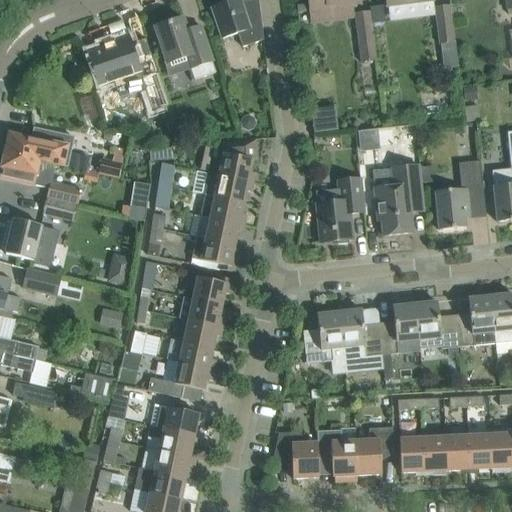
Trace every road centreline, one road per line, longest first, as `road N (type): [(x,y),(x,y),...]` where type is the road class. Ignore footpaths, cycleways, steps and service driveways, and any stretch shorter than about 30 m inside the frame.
road 1 (residential): [(269,284),(511,260)]
road 2 (residential): [(220,509),(269,284)]
road 3 (residential): [(269,284),(267,242),(288,147),(284,101)]
road 4 (residential): [(220,509),(369,502),(375,511)]
